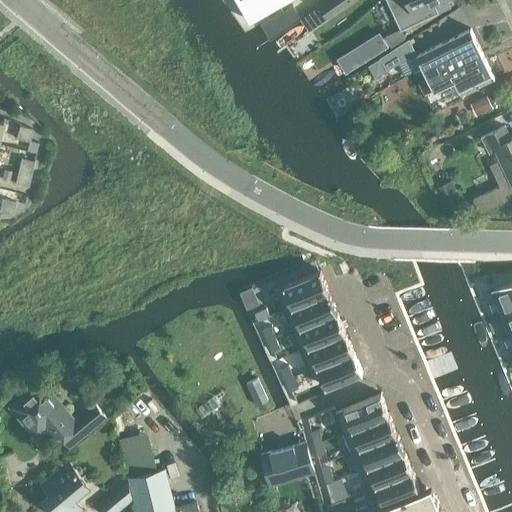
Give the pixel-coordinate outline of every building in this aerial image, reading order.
[(285,0),(239,0),(251,20),(285,0)] [(354,0),(326,0),(321,3),(328,15),(354,0)] [(387,0),(401,28),(401,29),(439,12),(434,1),(436,0),(387,0)] [(405,37),(401,29),(401,28),(386,34),(392,46),(398,42),(405,37)] [(424,68),(445,57),(447,61),(457,56),(460,63),(483,52),(471,28),(417,54),(424,68)] [(416,51),(409,41),(408,39),(379,58),(387,70),(416,51)] [(424,68),(425,69),(435,89),(455,79),(462,93),(495,76),(483,52),(460,63),(457,56),(447,61),(445,57),(424,68)] [(492,110),(485,96),(471,103),(478,117),(492,110)] [(489,151),(496,148),(500,158),(490,163),(500,185),(473,198),(480,212),(511,196),(511,136),(511,137),(505,124),(482,135),(489,151)] [(31,135),(33,128),(20,125),(18,131),(31,135)] [(30,141),(31,135),(18,131),(16,138),(30,141)] [(33,167),(35,160),(21,157),(20,163),(33,167)] [(31,173),(33,167),(20,163),(18,170),(31,173)] [(30,179),(31,173),(18,170),(16,176),(30,179)] [(28,186),(30,179),(16,176),(15,182),(28,186)] [(450,218),(463,212),(458,204),(463,202),(452,179),(435,187),(446,210),(450,218)] [(14,207),(16,200),(2,197),(1,204),(14,207)] [(0,210),(12,213),(14,207),(1,204),(0,206),(0,210)] [(321,269),(275,288),(284,309),(330,290),(321,269)] [(511,280),(495,288),(504,311),(511,308),(511,280)] [(330,290),(284,309),(292,329),(338,310),(330,290)] [(267,307),(255,311),(258,319),(270,315),(267,307)] [(338,310),(292,329),(300,349),(346,330),(338,310)] [(271,325),(263,329),(268,340),(276,336),(271,325)] [(346,330),(300,349),(309,370),(318,366),(317,365),(354,350),(346,330)] [(276,336),(268,340),(273,351),(281,347),(276,336)] [(354,350),(317,365),(318,366),(326,386),(363,371),(354,350)] [(289,365),(281,368),(286,379),(294,375),(289,365)] [(294,375),(286,379),(291,390),(299,386),(294,375)] [(247,382),(257,404),(268,399),(258,377),(247,382)] [(69,445),(105,415),(95,403),(75,419),(42,380),(12,405),(37,435),(47,427),(53,435),(57,431),(69,445)] [(381,392),(336,411),(344,431),(389,412),(381,392)] [(389,412),(344,431),(352,451),(361,447),(360,446),(397,431),(389,412)] [(319,428),(312,431),(315,442),(323,440),(319,428)] [(397,431),(360,446),(361,447),(368,464),(368,465),(405,450),(397,431)] [(306,440),(262,452),(270,483),(315,470),(306,440)] [(323,440),(315,442),(318,454),(326,452),(323,440)] [(368,464),(359,468),(367,489),(376,485),(376,484),(413,468),(405,450),(368,465),(368,464)] [(76,498),(91,485),(70,460),(43,482),(50,491),(45,495),(58,511),(76,511),(83,507),(76,498)] [(129,476),(137,511),(199,511),(196,501),(175,506),(165,467),(129,476)] [(331,468),(323,470),(326,482),(334,479),(331,468)] [(413,468),(376,484),(376,485),(384,504),(421,488),(413,468)] [(334,479),(326,482),(330,493),(337,491),(334,479)] [(106,511),(116,511),(133,498),(129,482),(101,506),(106,511)] [(387,511),(444,511),(436,493),(431,495),(427,486),(421,488),(384,504),(387,511)]
